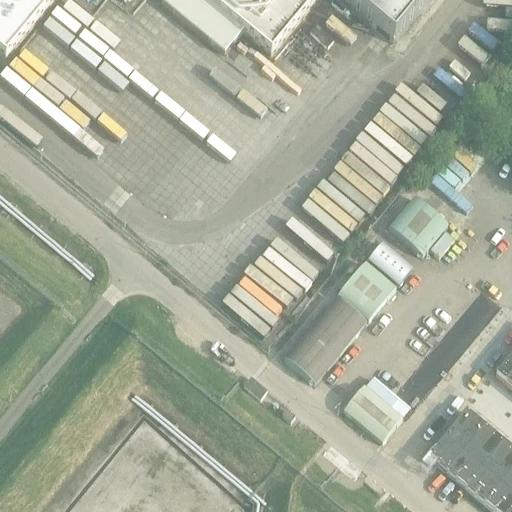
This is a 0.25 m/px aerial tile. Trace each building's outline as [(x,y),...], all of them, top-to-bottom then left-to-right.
[(0,0),(0,58),(5,62),(56,0),(165,0),(161,5),(224,57),(242,35),(270,59),(319,0),(336,0),(370,28),(388,43),(392,46),(431,0),(0,0)] [(471,129),(433,174),(451,190),(490,145),(471,129)] [(279,333),(397,175),(372,156),(365,165),(359,161),(366,151),(352,141),(234,300),(279,333)] [(413,198),(387,230),(423,260),(449,228),(413,198)] [(382,248),(367,265),(397,291),(412,273),(382,248)] [(365,267),(336,300),(366,326),(367,327),(396,293),(365,267)] [(452,288),(430,310),(449,330),(442,337),(457,352),(501,308),(483,290),(468,304),(452,288)] [(334,298),(284,360),(315,387),(366,326),(336,300),(334,298)] [(511,356),(495,378),(511,391),(511,356)] [(381,448),(402,422),(363,391),(342,416),(381,448)] [(491,511),(511,511),(511,451),(465,413),(428,459),(491,511)]
